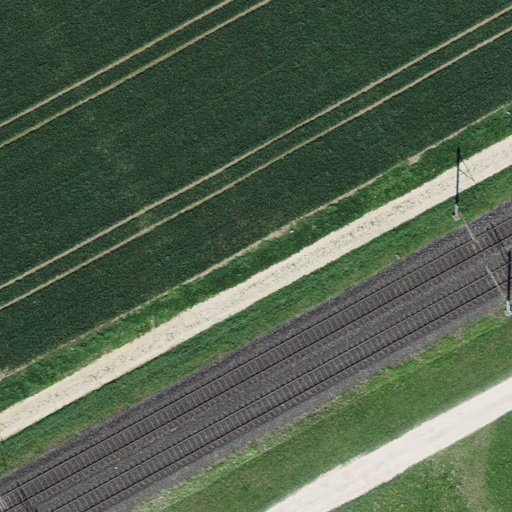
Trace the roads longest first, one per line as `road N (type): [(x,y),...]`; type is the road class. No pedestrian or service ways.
road 1 (track): [(0,427),(511,147)]
road 2 (track): [(511,394),(295,511)]
